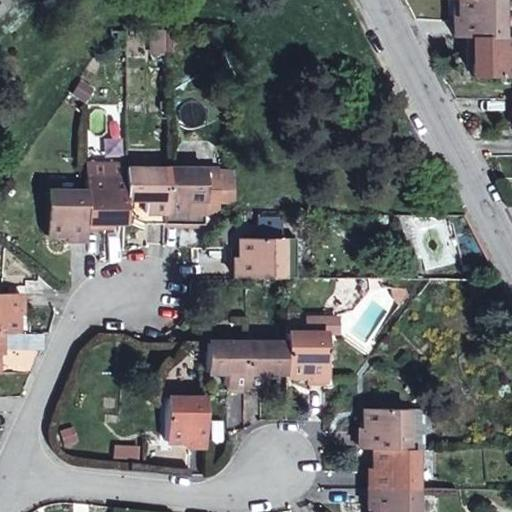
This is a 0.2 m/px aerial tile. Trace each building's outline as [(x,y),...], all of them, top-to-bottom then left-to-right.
[(501,37),(501,0),(458,0),(459,16),(454,16),(454,27),(454,37),(467,37),(501,37)] [(472,57),(472,62),(471,69),(471,76),(511,76),(511,36),(501,37),(467,37),(467,57),(472,57)] [(124,163),(84,164),(84,192),(84,227),(94,227),(104,228),(104,222),(110,222),(123,222),(124,169),(124,163)] [(163,169),(124,169),(123,222),(129,225),(131,219),(137,221),(142,224),(164,224),(163,169)] [(204,169),(163,169),(164,224),(184,225),(204,225),(204,169)] [(75,239),(86,239),(84,227),(84,192),(45,193),(46,236),(65,235),(65,240),(75,239)] [(234,267),(234,277),(246,277),(281,277),(282,238),(239,239),(239,258),(233,257),(234,267)] [(0,292),(0,332),(15,333),(14,313),(20,313),(20,303),(20,293),(0,292)] [(325,333),(284,332),(284,342),(284,371),(284,375),(294,375),(304,375),(304,379),(325,380),(325,333)] [(235,389),(243,390),(243,384),(245,343),(205,342),(204,372),(224,372),(222,384),(226,384),(226,389),(235,389)] [(265,370),(284,371),(284,342),(245,343),(243,384),(253,384),(263,384),(265,370)] [(194,445),(204,445),(203,398),(164,397),(164,440),(183,440),(183,445),(194,445)] [(358,427),(358,448),(372,448),(405,448),(405,407),(363,408),(363,426),(358,427)] [(415,487),(414,448),(405,448),(372,448),(372,467),(367,467),(367,478),(367,488),(415,487)] [(414,511),(415,487),(367,488),(367,498),(367,508),(372,508),(372,511),(414,511)]
